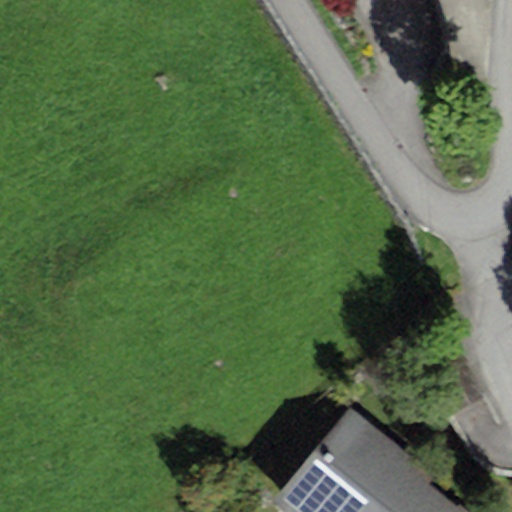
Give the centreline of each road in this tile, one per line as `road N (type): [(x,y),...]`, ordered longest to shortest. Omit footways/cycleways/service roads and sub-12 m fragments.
road 1 (residential): [(289,0),(399,174),(441,214),(460,215)]
road 2 (residential): [(511,122),(503,52),(508,0)]
